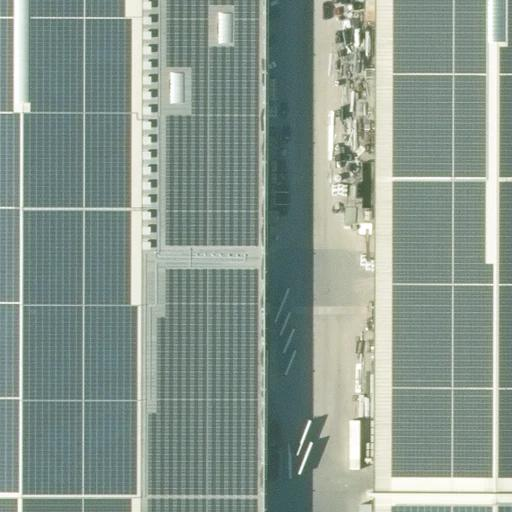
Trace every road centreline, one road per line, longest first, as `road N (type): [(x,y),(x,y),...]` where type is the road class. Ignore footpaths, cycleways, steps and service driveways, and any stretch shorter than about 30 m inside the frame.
road 1 (unknown): [(309,0),(327,511)]
road 2 (unknown): [(316,230),(0,237)]
